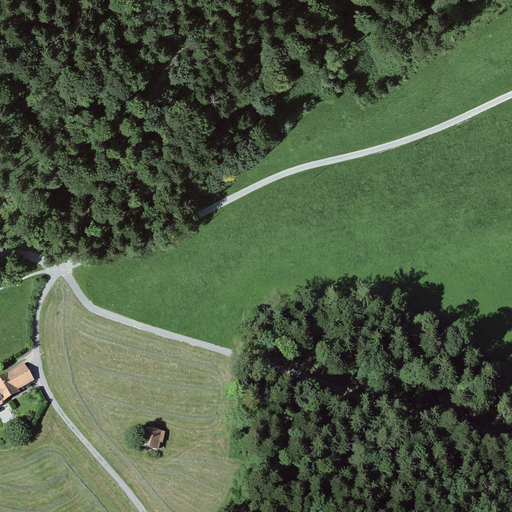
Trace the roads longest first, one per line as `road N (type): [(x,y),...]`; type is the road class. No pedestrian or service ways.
road 1 (track): [(511,94),(420,135),(292,170),(165,233),(58,268)]
road 2 (track): [(58,268),(36,317),(40,377),(56,410),(143,511)]
